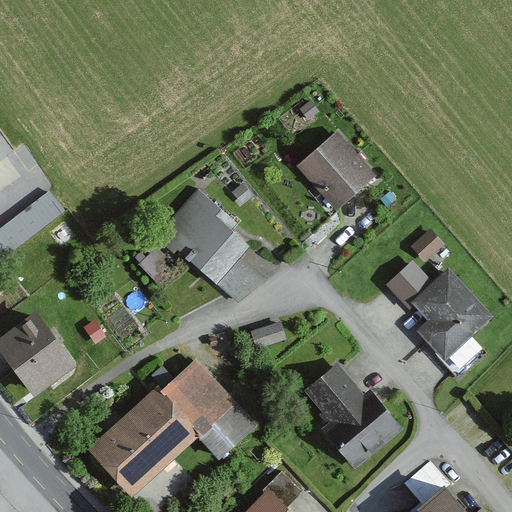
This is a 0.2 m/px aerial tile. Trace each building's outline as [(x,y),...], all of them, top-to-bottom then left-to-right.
[(298,166),(337,211),(376,178),(337,133),(298,166)] [(160,236),(216,285),(239,259),(249,248),(233,233),(239,227),(200,191),(160,236)] [(0,261),(65,212),(50,192),(0,229),(0,261)] [(441,246),(428,233),(412,248),(425,261),(441,246)] [(239,259),(216,285),(236,303),(264,281),(239,259)] [(411,303),(433,282),(413,261),(387,285),(410,310),(414,306),(411,303)] [(417,330),(446,360),(493,316),(448,268),(433,282),(411,303),(414,306),(427,320),(417,330)] [(0,338),(0,344),(37,396),(77,366),(37,311),(0,338)] [(91,451),(132,496),(199,436),(220,459),(256,426),(194,358),(91,451)] [(322,428),(354,467),(399,431),(368,392),(363,395),(338,365),(304,392),(328,422),(322,428)] [(416,511),(474,511),(448,483),(416,511)] [(247,511),(295,511),(270,488),(247,511)] [(186,511),(207,511),(196,502),(186,511)]
